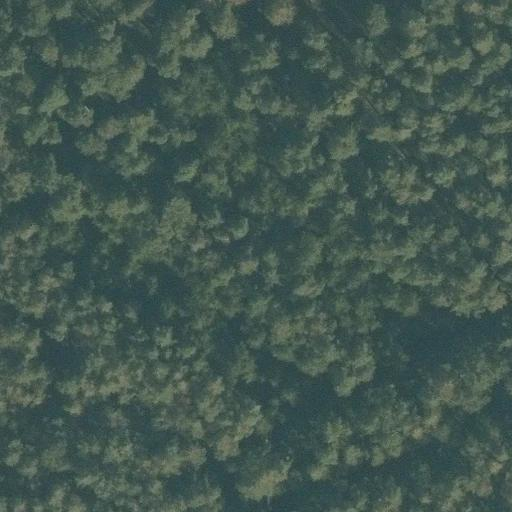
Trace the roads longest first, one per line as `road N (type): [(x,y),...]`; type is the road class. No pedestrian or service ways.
road 1 (track): [(345,0),(238,32),(159,84),(0,228)]
road 2 (track): [(287,511),(122,392),(0,285)]
